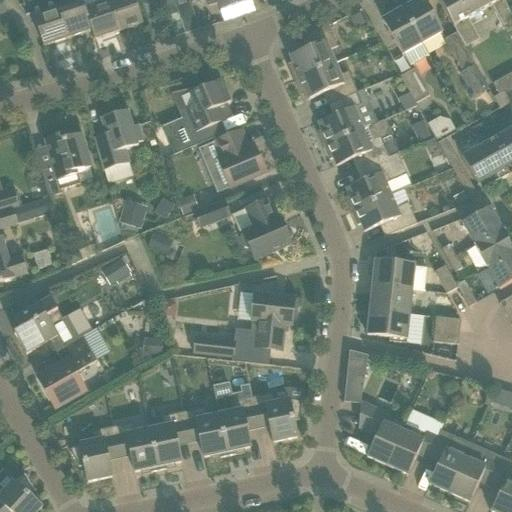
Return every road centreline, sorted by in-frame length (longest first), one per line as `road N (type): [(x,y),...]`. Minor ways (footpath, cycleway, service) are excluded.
road 1 (residential): [(321,475),(341,259),(247,36)]
road 2 (residential): [(49,94),(247,36)]
road 3 (residential): [(321,475),(164,511)]
road 4 (residential): [(71,511),(0,383)]
